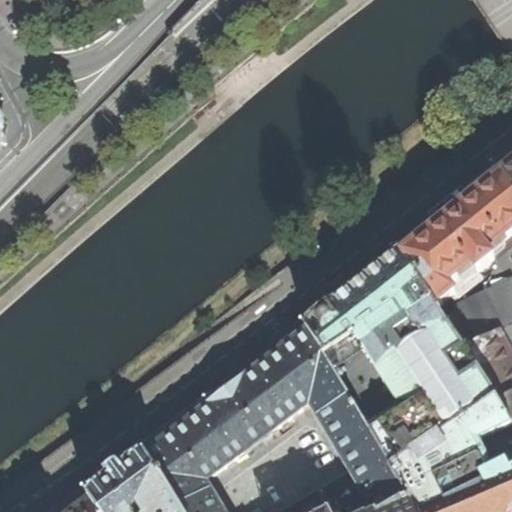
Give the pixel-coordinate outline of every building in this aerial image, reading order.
[(254,20),(259,26),(272,15),(275,13),(272,9),(270,6),(254,20)] [(511,165),(499,176),(511,192),(511,165)] [(400,256),(439,310),(456,298),(459,302),(489,284),(485,280),(499,264),(494,259),(503,248),(509,253),(511,249),(511,192),(499,176),(442,222),(400,256)] [(485,381),(466,349),(445,321),(439,310),(400,256),(350,295),(306,330),(325,362),(355,342),(404,413),(370,435),(380,452),(393,474),(395,473),(484,413),(499,405),(485,381)] [(445,321),(466,349),(511,326),(511,280),(511,279),(462,305),(469,317),(462,319),(458,312),(445,321)] [(511,425),(511,326),(466,349),(485,381),(499,405),(511,425)] [(216,399),(144,453),(180,511),(223,511),(207,484),(310,407),(349,472),(380,452),(370,435),(325,362),(306,330),(229,389),(216,399)] [(325,362),(370,435),(404,413),(355,342),(325,362)] [(511,511),(511,425),(499,405),(484,413),(395,473),(416,511),(511,511)] [(416,511),(395,473),(393,474),(380,452),(349,472),(318,489),(328,511),(416,511)] [(98,488),(88,495),(98,511),(180,511),(144,453),(125,467),(98,488)] [(69,510),(66,511),(98,511),(88,495),(69,510)]
